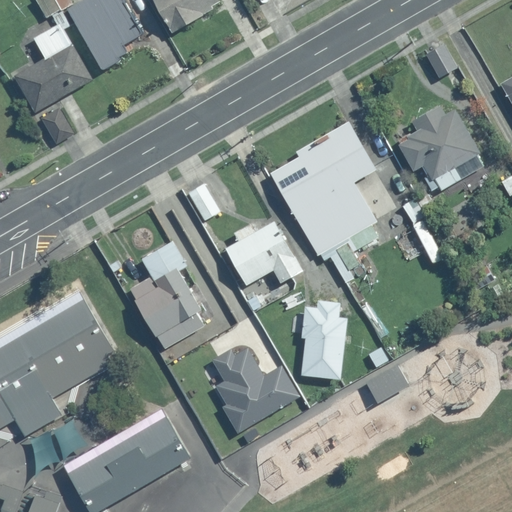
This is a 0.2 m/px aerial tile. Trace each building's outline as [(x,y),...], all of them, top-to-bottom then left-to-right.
[(62,8),(57,0),(38,0),(49,16),(62,8)] [(73,15),(80,27),(107,71),(123,61),(121,59),(129,54),(126,48),(146,35),(124,0),(92,0),(82,6),(83,9),(73,15)] [(157,0),(167,16),(174,26),(177,24),(180,30),(205,14),(202,8),(214,0),(157,0)] [(93,76),(73,44),(61,23),(48,30),(36,38),(48,57),(18,75),(39,109),(43,107),(93,76)] [(427,52),(428,54),(442,75),(459,65),(445,41),(427,52)] [(511,77),(502,84),(511,101),(511,77)] [(416,169),(421,166),(427,162),(443,187),(444,189),(463,177),(456,165),(458,163),(481,149),(456,109),(446,115),(439,103),(414,118),(420,128),(399,141),(416,169)] [(58,144),(78,132),(62,105),(42,117),(58,144)] [(330,132),(313,142),(298,151),(300,155),(272,170),(319,254),(378,221),(355,182),(378,169),(351,120),(330,132)] [(190,192),(208,220),(224,210),(206,182),(190,192)] [(304,270),(302,265),(276,220),(259,229),(254,221),(237,231),(242,239),(227,248),(248,283),(275,267),(284,282),(304,270)] [(133,288),(134,290),(168,347),(208,323),(200,310),(204,307),(180,268),(189,263),(175,239),(145,258),(155,274),(133,288)] [(59,401),(50,384),(102,355),(69,293),(0,330),(0,415),(7,429),(59,401)] [(306,336),(304,373),(343,376),(348,316),(341,316),(342,301),(321,299),(321,306),(307,305),(305,336),(306,336)] [(240,431),(246,427),(300,394),(283,365),(266,375),(249,347),(240,353),(236,346),(216,358),(227,378),(218,383),(229,402),(225,405),(240,431)] [(379,402),(382,400),(410,384),(399,364),(367,382),(379,402)] [(180,447),(153,402),(54,461),(81,506),(180,447)] [(29,511),(0,501),(0,511),(29,511)]
